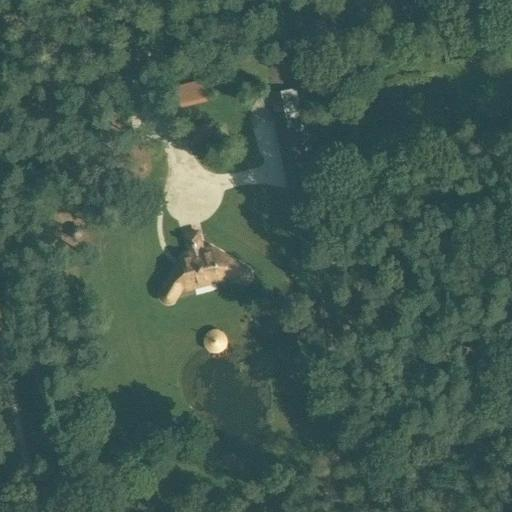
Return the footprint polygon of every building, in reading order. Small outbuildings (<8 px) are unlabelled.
[(436,25),(447,24),(444,7),(433,9),(436,25)] [(511,26),(503,29),(508,49),(511,47),(511,26)] [(203,80),(175,86),(180,108),(208,101),(203,80)] [(278,117),(300,112),(296,92),(273,96),(278,117)] [(214,140),(210,124),(186,130),(190,146),(214,140)] [(312,175),(290,179),(292,190),(314,186),(312,175)] [(199,233),(186,235),(191,253),(184,255),(163,289),(165,290),(164,291),(166,296),(168,297),(170,298),(172,298),(177,294),(178,295),(185,283),(192,281),(194,288),(218,282),(216,274),(222,272),(237,282),(238,281),(240,281),(244,280),(246,278),(247,276),(247,274),(244,269),(245,268),(211,248),(204,250),(199,233)]
